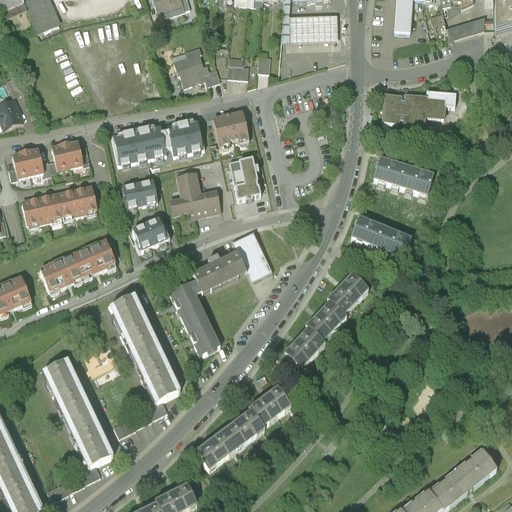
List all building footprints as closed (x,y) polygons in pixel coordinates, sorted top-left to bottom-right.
[(20,0),(0,0),(0,16),(24,7),(20,0)] [(43,0),(20,0),(24,7),(37,37),(56,28),(43,0)] [(180,0),(152,0),(153,2),(158,18),(183,10),(180,0)] [(180,0),(183,10),(185,15),(190,14),(186,1),(194,1),(194,0),(180,0)] [(312,21),(289,22),(290,0),(284,0),(281,47),(289,48),(313,47),(337,46),(336,21),(312,21)] [(396,0),(394,37),(410,38),(412,4),(425,5),(425,4),(424,0),(396,0)] [(443,0),(439,0),(441,6),(441,10),(451,8),(451,0),(443,0)] [(472,0),(461,0),(461,12),(473,6),(472,0)] [(511,0),(501,0),(502,5),(494,8),(494,37),(511,31),(511,0)] [(185,15),(183,10),(158,18),(160,24),(185,17),(185,15)] [(443,17),(431,21),(438,43),(449,39),(447,33),(444,24),(443,17)] [(484,21),(447,33),(449,39),(451,46),(484,36),(484,21)] [(201,51),(186,56),(188,62),(175,66),(179,79),(181,79),(184,90),(193,88),(193,87),(206,83),(204,78),(210,76),(209,71),(204,72),(201,58),(203,58),(201,51)] [(270,61),(258,60),(257,76),(269,77),(270,61)] [(244,62),(229,61),(229,69),(225,69),(225,75),(228,75),(228,82),(255,83),(255,75),(249,75),(249,71),(243,71),(244,62)] [(5,81),(11,79),(7,68),(2,70),(5,81)] [(218,74),(210,76),(204,78),(206,83),(208,90),(221,86),(218,74)] [(17,80),(6,84),(13,101),(23,96),(17,80)] [(400,101),(385,100),(383,126),(397,127),(396,132),(402,133),(402,139),(422,141),(423,121),(443,122),(444,110),(454,111),(455,98),(426,96),(426,97),(428,97),(427,101),(405,99),(405,105),(400,104),(400,101)] [(22,125),(14,104),(0,109),(0,126),(4,125),(7,132),(22,125)] [(249,143),(242,116),(213,122),(219,149),(249,143)] [(123,139),(111,142),(118,170),(166,159),(165,154),(171,152),(173,161),(204,154),(198,125),(188,128),(187,125),(177,127),(177,130),(167,132),(168,136),(161,137),(160,131),(149,134),(148,131),(138,133),(138,136),(133,137),(133,134),(122,137),(123,139)] [(71,146),(65,148),(70,172),(83,169),(81,159),(78,146),(71,147),(71,146)] [(57,175),(70,172),(65,148),(58,149),(58,150),(52,151),(54,165),(57,175)] [(32,154),(25,155),(30,180),(43,177),(44,177),(41,166),(38,153),(32,155),(32,154)] [(18,182),(30,180),(25,155),(19,157),(19,158),(12,159),(15,173),(17,182),(18,182)] [(81,159),(83,169),(83,170),(90,169),(87,158),(81,159)] [(252,162),(229,167),(231,175),(228,176),(229,183),(232,182),(234,190),(235,190),(236,194),(235,194),(237,204),(245,202),(246,205),(253,204),(252,201),(260,199),(258,190),(257,190),(256,185),(257,185),(256,177),(259,176),(257,169),(254,170),(252,162)] [(391,167),(379,163),(373,183),(426,199),(431,183),(390,171),(391,167)] [(44,181),(51,179),(50,177),(48,166),(48,165),(41,166),(44,177),(43,177),(44,181)] [(54,165),(48,166),(50,177),(57,176),(57,175),(54,165)] [(11,185),(18,183),(18,182),(17,182),(15,173),(8,174),(11,185)] [(194,221),(221,215),(216,194),(200,198),(198,187),(195,188),(193,178),(196,178),(196,177),(195,173),(181,176),(182,180),(176,181),(178,192),(180,192),(182,202),(169,204),(172,219),(193,214),(194,221)] [(153,184),(121,191),(126,213),(157,206),(153,184)] [(65,198),(57,200),(61,222),(72,220),(73,221),(84,219),(86,218),(86,217),(97,214),(92,192),(83,194),(83,193),(65,197),(65,198)] [(51,224),(61,222),(57,200),(48,202),(48,201),(30,204),(30,205),(22,207),(27,230),(38,227),(38,229),(43,228),(48,227),(51,226),(51,224)] [(370,226),(358,222),(351,241),(402,261),(408,246),(368,230),(370,226)] [(159,223),(132,234),(136,245),(134,246),(139,256),(170,243),(165,232),(163,233),(159,223)] [(272,276),(253,236),(232,246),(236,256),(245,274),(251,286),(272,276)] [(82,255),(72,259),(82,280),(91,276),(91,278),(107,272),(106,270),(115,266),(106,245),(97,249),(97,248),(81,254),(82,255)] [(209,269),(192,278),(196,286),(200,294),(200,295),(209,291),(210,293),(237,280),(236,278),(245,274),(236,256),(219,265),(216,260),(212,262),(207,264),(209,269)] [(73,284),(82,280),(72,259),(64,263),(63,262),(48,268),(49,269),(40,273),(41,275),(39,276),(40,277),(41,277),(49,294),(57,290),(58,292),(73,286),(73,284)] [(367,295),(351,279),(327,304),(329,306),(343,320),(367,295)] [(0,316),(31,304),(21,281),(12,285),(12,284),(0,288),(0,316)] [(175,310),(183,328),(204,318),(194,297),(200,294),(196,286),(190,289),(189,288),(169,298),(175,310)] [(109,313),(126,348),(151,336),(134,301),(109,313)] [(306,331),(308,333),(322,347),(345,322),(343,320),(329,306),(306,331)] [(220,351),(204,318),(183,328),(192,344),(200,361),(220,351)] [(324,349),(322,347),(308,333),(284,358),(301,373),(324,349)] [(168,370),(151,336),(126,348),(142,382),(168,370)] [(45,376),(60,408),(83,397),(68,365),(45,376)] [(180,396),(168,370),(142,382),(155,408),(162,404),(180,396)] [(290,410),(277,392),(249,412),(251,414),(262,430),(290,410)] [(60,408),(75,439),(98,428),(83,397),(60,408)] [(113,430),(119,441),(136,433),(135,432),(151,424),(167,416),(162,404),(155,408),(145,413),(129,421),(130,422),(113,430)] [(251,414),(223,435),(236,452),(264,432),(262,430),(251,414)] [(0,457),(12,451),(0,425),(0,457)] [(113,460),(98,428),(75,439),(90,471),(96,468),(113,460)] [(209,473),(236,452),(223,435),(196,455),(209,473)] [(28,483),(12,451),(0,457),(0,486),(4,495),(28,483)] [(482,456),(429,497),(441,511),(448,511),(470,495),(497,474),(482,456)] [(64,486),(47,494),(52,504),(69,496),(68,495),(85,487),(84,486),(101,478),(96,468),(90,471),(79,476),(80,477),(64,485),(64,486)] [(41,511),(28,483),(4,495),(12,511),(41,511)] [(187,511),(197,508),(187,488),(156,503),(157,506),(160,511),(187,511)] [(428,495),(406,511),(441,511),(429,497),(428,495)] [(509,511),(511,510),(511,503),(508,505),(499,511),(509,511)]
